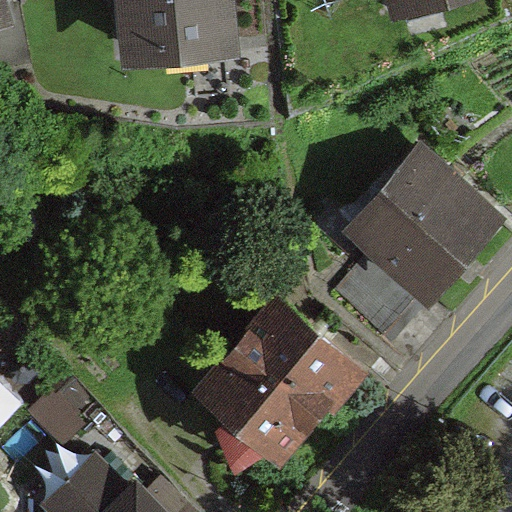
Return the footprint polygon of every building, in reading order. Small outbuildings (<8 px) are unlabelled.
[(0,0),(0,13),(12,11),(9,0),(0,0)] [(126,0),(130,44),(246,34),(242,0),(126,0)] [(355,0),(360,18),(434,0),(355,0)] [(440,288),(508,203),(421,134),(353,218),(440,288)] [(373,356),(284,283),(203,381),(292,454),(373,356)] [(66,387),(39,409),(62,437),(89,415),(66,387)] [(184,511),(139,467),(126,481),(96,451),(48,499),(60,511),(184,511)]
